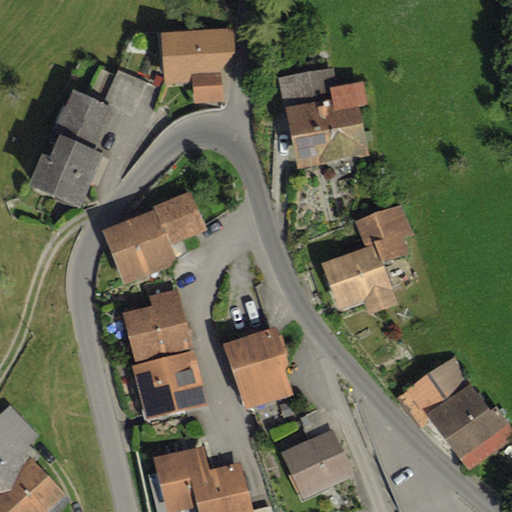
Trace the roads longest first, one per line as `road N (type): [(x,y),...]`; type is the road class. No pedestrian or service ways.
road 1 (tertiary): [(230,134),(244,148),(283,269),(334,353),(492,511)]
road 2 (tertiary): [(129,511),(87,326),(86,256),(93,234),(169,143),(196,128),(230,134)]
road 3 (unclassified): [(230,134),(248,0)]
